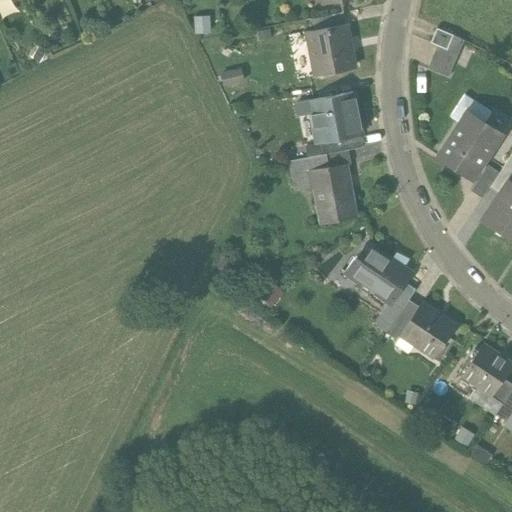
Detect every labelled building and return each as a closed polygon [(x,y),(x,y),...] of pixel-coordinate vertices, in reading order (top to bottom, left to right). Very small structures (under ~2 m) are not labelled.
[(313,32),(346,26),(343,14),(311,20),(313,32)] [(354,68),(346,26),(313,32),(307,33),(315,76),(354,68)] [(452,37),(436,29),(429,44),(436,47),(446,51),(452,37)] [(291,33),(294,52),(306,49),(302,31),(291,33)] [(463,42),(456,38),(452,37),(446,51),(436,47),(427,69),(447,78),(463,42)] [(361,136),(353,93),(309,101),(317,145),(320,144),(361,136)] [(482,124),(489,113),(465,97),(450,118),(459,124),(464,116),(480,127),(482,124)] [(470,181),(500,136),(482,124),(480,127),(464,116),(459,124),(437,157),(453,168),(452,169),(470,181)] [(363,148),(361,136),(320,144),(322,156),(326,155),(348,151),(363,148)] [(317,145),(305,148),(307,159),(322,156),(320,144),(317,145)] [(351,165),(348,151),(326,155),(328,168),(346,164),(346,166),(351,165)] [(288,163),(293,190),(312,186),(310,171),(328,168),(326,155),(322,156),(307,159),(288,163)] [(499,195),(505,185),(507,186),(511,178),(511,156),(511,155),(498,175),(489,189),(499,195)] [(328,168),(310,171),(312,186),(313,190),(314,190),(321,225),(356,219),(346,166),(346,164),(328,168)] [(489,189),(498,175),(486,167),(469,193),(481,201),(489,189)] [(511,240),(511,189),(507,186),(505,185),(499,195),(482,221),(511,240)] [(356,257),(344,274),(360,285),(361,284),(392,305),(405,285),(412,274),(367,244),(357,258),(356,257)] [(415,291),(405,285),(392,305),(402,311),(408,302),(415,291)] [(418,308),(408,302),(402,311),(386,334),(397,341),(403,331),(418,308)] [(418,308),(403,331),(418,341),(415,346),(433,358),(452,329),(434,317),(435,315),(420,305),(418,308)] [(461,376),(456,373),(448,385),(469,399),(476,388),(489,397),(491,397),(503,379),(511,365),(482,345),(461,376)] [(511,384),(503,379),(491,397),(489,397),(487,401),(500,409),(511,390),(511,384)] [(476,388),(469,399),(495,416),(496,415),(500,409),(487,401),(489,397),(476,388)] [(511,390),(500,409),(496,415),(508,423),(511,416),(511,390)] [(470,435),(460,429),(453,441),(463,447),(470,435)] [(475,447),(468,457),(483,467),(490,457),(475,447)]
